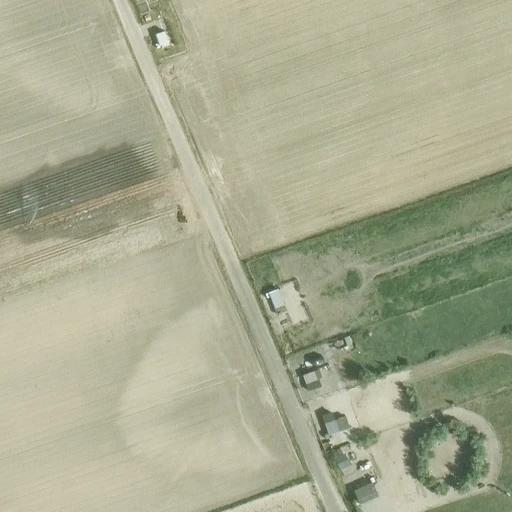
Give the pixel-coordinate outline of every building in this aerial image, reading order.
[(276,289),(267,292),(276,314),(285,310),(276,289)] [(313,371),(302,375),(305,383),(316,379),(313,371)] [(332,415),(322,419),(328,435),(338,431),(339,431),(347,428),(344,417),(335,420),(334,420),(332,415)] [(344,456),(334,460),(338,471),(348,467),(344,456)] [(372,483),(354,491),(360,505),(378,497),(372,483)]
